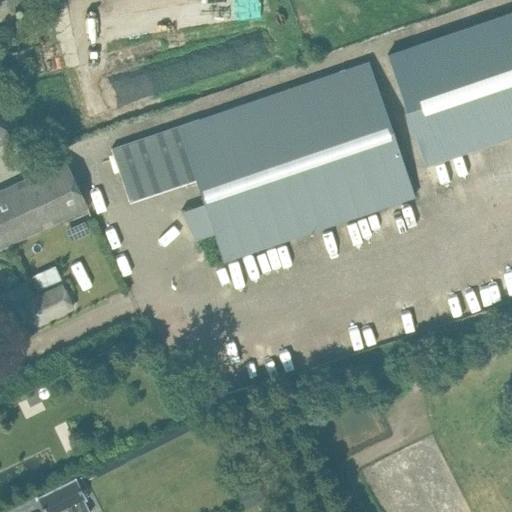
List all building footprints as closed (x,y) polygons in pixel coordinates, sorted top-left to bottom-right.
[(511,134),(511,11),(387,55),(424,165),(511,134)] [(33,77),(27,50),(8,54),(11,68),(7,69),(9,78),(13,77),(14,81),(33,77)] [(177,126),(111,149),(112,154),(119,172),(128,201),(195,178),(204,204),(214,233),(223,261),(414,195),(368,61),(177,126)] [(0,143),(11,139),(0,117),(0,143)] [(0,246),(87,206),(65,159),(0,188),(0,246)] [(72,307),(62,285),(25,302),(35,324),(72,307)] [(53,511),(85,496),(75,475),(35,495),(43,511),(53,511)]
